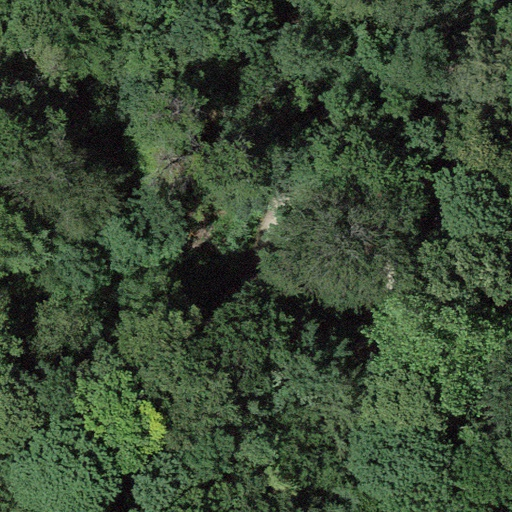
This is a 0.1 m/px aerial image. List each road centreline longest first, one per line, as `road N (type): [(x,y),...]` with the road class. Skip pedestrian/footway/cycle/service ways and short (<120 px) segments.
road 1 (residential): [(498,0),(338,493),(356,511)]
road 2 (track): [(317,0),(319,42),(238,358),(236,511)]
